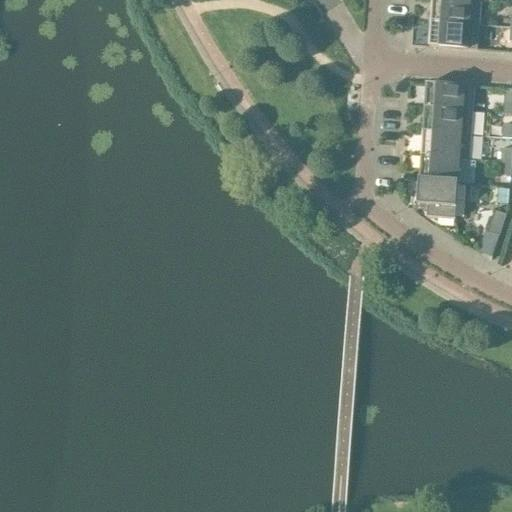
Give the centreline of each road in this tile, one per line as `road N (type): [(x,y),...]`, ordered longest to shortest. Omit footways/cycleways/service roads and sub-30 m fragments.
road 1 (residential): [(361,198),(371,214),(433,257),(511,298)]
road 2 (residential): [(370,63),(511,73)]
road 3 (residential): [(361,198),(370,63)]
